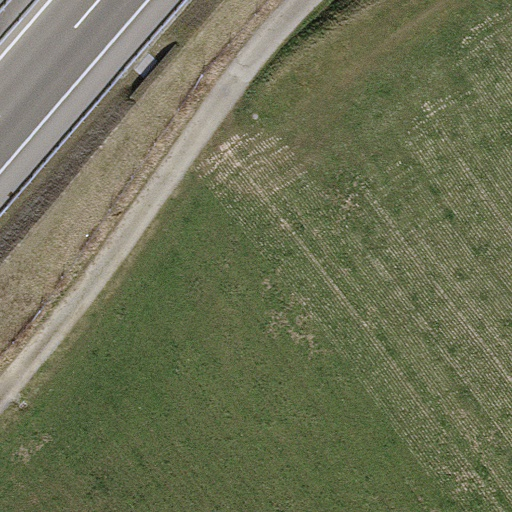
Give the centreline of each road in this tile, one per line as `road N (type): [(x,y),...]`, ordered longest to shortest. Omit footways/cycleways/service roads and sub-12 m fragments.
road 1 (track): [(0,399),(270,46),(319,0)]
road 2 (motorway): [(0,120),(104,0)]
